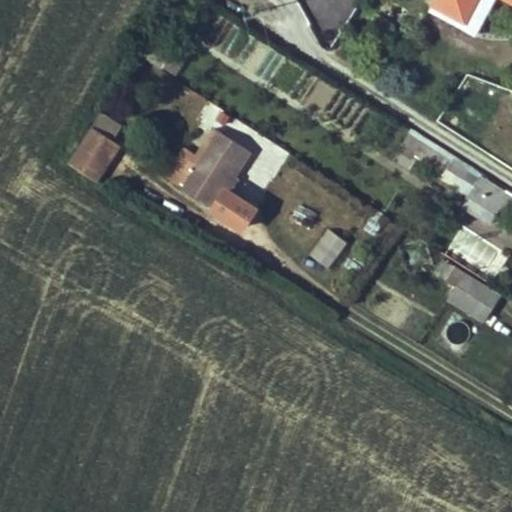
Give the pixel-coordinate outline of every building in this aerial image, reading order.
[(176,75),(194,46),(181,38),(173,51),(158,42),(178,5),(168,0),(165,0),(137,53),(161,70),(163,66),(176,75)] [(511,0),(436,0),(435,3),(463,18),(462,20),(461,21),(461,22),(461,23),(461,24),(461,25),(462,25),(462,26),(463,27),(464,28),(465,29),(475,34),(493,0),(511,0)] [(237,56),(245,34),(233,30),(226,52),(237,56)] [(113,141),(122,127),(101,113),(92,127),(113,141)] [(96,180),(119,145),(113,141),(92,127),(75,153),(69,163),(96,180)] [(223,194),(235,176),(251,151),(215,128),(197,156),(178,184),(220,211),(228,197),(223,194)] [(466,167),(409,132),(401,145),(416,154),(414,157),(443,175),(442,178),(454,185),(466,167)] [(267,141),(258,159),(263,161),(253,182),(269,189),(287,150),(267,141)] [(178,184),(197,156),(184,147),(166,176),(178,184)] [(228,197),(240,178),(235,176),(223,194),(228,197)] [(510,215),(511,212),(511,196),(480,176),(462,206),(489,224),(500,207),(506,211),(505,212),(510,215)] [(228,197),(220,211),(241,225),(252,207),(231,193),(228,197)] [(326,271),(347,242),(330,230),(309,259),(326,271)] [(458,286),(466,273),(458,268),(450,281),(458,286)] [(484,320),(500,294),(466,273),(458,286),(449,299),(484,320)] [(454,319),(444,335),(463,346),(472,329),(454,319)]
